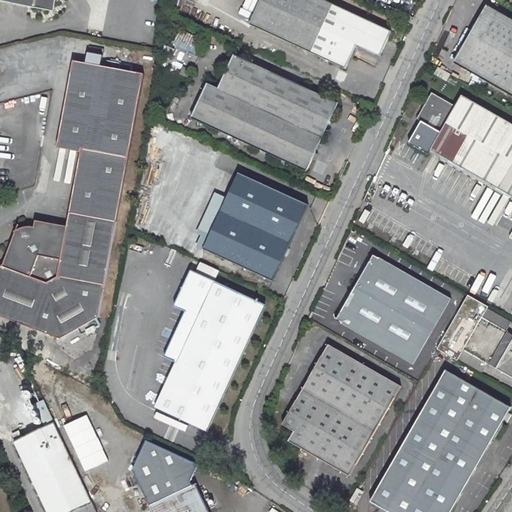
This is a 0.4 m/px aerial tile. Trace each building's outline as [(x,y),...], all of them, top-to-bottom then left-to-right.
[(0,0),(0,2),(56,12),(58,0),(0,0)] [(399,36),(324,0),(270,0),(258,27),(353,74),(364,51),(387,61),(399,36)] [(511,23),(485,7),(452,64),(511,99),(511,23)] [(393,10),(388,19),(401,24),(405,15),(393,10)] [(191,52),(197,39),(177,30),(171,44),(191,52)] [(315,169),(348,100),(244,53),(228,86),(216,80),(200,114),(315,169)] [(99,317),(100,311),(145,74),(75,60),(59,139),(83,144),(81,152),(67,226),(36,220),(34,227),(30,227),(26,227),(21,228),(14,232),(17,240),(13,242),(3,269),(0,270),(0,318),(30,330),(58,339),(99,317)] [(450,75),(437,68),(434,74),(446,81),(450,75)] [(511,126),(461,96),(454,108),(432,95),(415,121),(420,123),(406,144),(427,156),(429,152),(511,200),(511,126)] [(83,144),(59,139),(58,147),(81,152),(83,144)] [(247,170),(213,245),(281,277),(316,202),(247,170)] [(457,299),(379,256),(342,321),(420,364),(457,299)] [(195,261),(193,266),(215,274),(217,269),(195,261)] [(199,268),(182,302),(194,308),(173,355),(183,360),(163,404),(216,428),(274,303),(199,268)] [(436,350),(457,362),(463,351),(487,365),(511,378),(511,335),(505,332),(481,318),(488,307),(467,295),(436,350)] [(511,321),(488,307),(481,318),(505,332),(511,321)] [(301,435),(296,443),(357,476),(407,386),(336,347),(291,428),(301,435)] [(461,364),(481,376),(487,365),(463,351),(457,362),(461,364)] [(392,511),(450,511),(504,423),(511,409),(511,404),(449,368),(372,500),(392,511)] [(96,511),(54,423),(15,442),(48,511),(96,511)] [(207,511),(195,485),(192,486),(190,482),(198,466),(146,442),(133,471),(151,511),(207,511)] [(360,482),(352,495),(359,500),(367,486),(360,482)]
